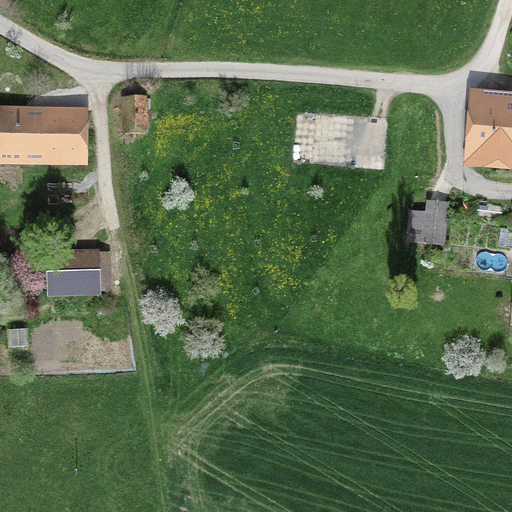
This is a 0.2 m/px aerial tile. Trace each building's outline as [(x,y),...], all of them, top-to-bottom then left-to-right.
[(125,99),(127,132),(145,131),(143,99),(125,99)] [(511,106),(479,103),(474,159),(511,162),(511,106)] [(20,152),(86,152),(86,109),(42,109),(42,120),(27,120),(27,113),(0,113),(0,154),(20,154),(20,152)] [(441,239),(445,206),(427,204),(426,212),(410,210),(407,234),(441,239)] [(47,256),(48,290),(99,288),(98,254),(47,256)]
